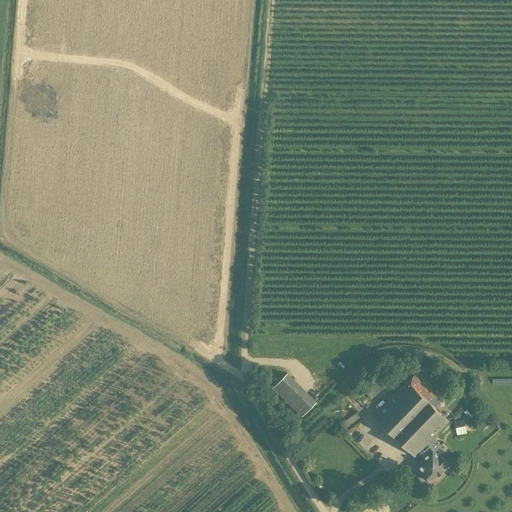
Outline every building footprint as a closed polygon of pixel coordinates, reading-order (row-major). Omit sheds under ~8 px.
[(287,373),(272,387),(302,416),(316,401),(287,373)] [(373,416),(406,447),(414,456),(419,452),(424,457),(417,465),(423,472),(422,473),(430,480),(436,474),(438,475),(448,464),(435,451),(440,446),(433,438),(448,422),(431,405),(437,398),(414,374),(408,382),(407,381),(373,416)] [(369,398),(381,387),(372,377),(360,388),(369,398)] [(356,413),(339,421),(342,427),(359,419),(356,413)] [(454,421),(455,427),(465,425),(464,419),(454,421)] [(383,481),(375,486),(380,494),(388,489),(383,481)]
